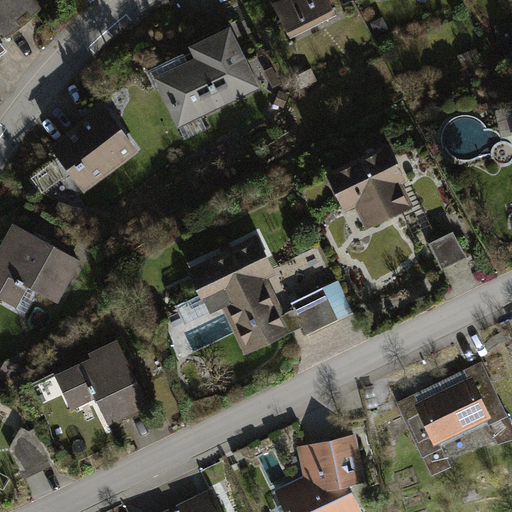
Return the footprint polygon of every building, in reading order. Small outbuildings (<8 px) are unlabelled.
[(49,0),(0,0),(0,49),(12,41),(5,32),(49,0)] [(333,21),(322,0),(262,0),(286,45),(333,21)] [(511,36),(497,38),(499,56),(511,55),(511,36)] [(257,96),(228,37),(186,58),(191,69),(151,89),(174,136),(257,96)] [(281,82),(268,50),(252,57),(266,88),(281,82)] [(135,162),(100,115),(45,157),(80,203),(135,162)] [(419,211),(393,150),(330,178),(347,217),(362,211),(371,232),(419,211)] [(76,272),(6,236),(0,247),(0,312),(12,318),(22,298),(54,315),(76,272)] [(468,263),(454,236),(430,249),(444,275),(468,263)] [(274,279),(255,239),(184,272),(204,315),(221,307),(244,356),(290,335),(265,283),(274,279)] [(353,318),(339,286),(291,307),(305,339),(353,318)] [(150,409),(115,345),(89,359),(91,363),(54,382),(73,418),(93,407),(106,432),(150,409)] [(471,380),(445,392),(462,427),(487,415),(499,441),(511,436),(511,426),(481,363),(466,370),(471,380)] [(437,439),(462,427),(445,392),(419,404),(415,395),(400,403),(434,473),(449,465),(437,439)] [(10,452),(26,483),(53,469),(37,438),(22,430),(10,452)] [(299,497),(267,509),(268,511),(346,511),(344,505),(358,499),(350,451),(292,462),(299,497)]
